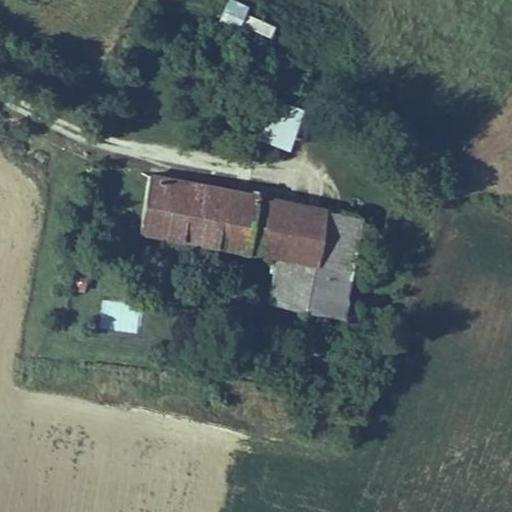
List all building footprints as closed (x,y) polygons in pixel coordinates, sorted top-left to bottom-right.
[(270,36),(274,23),(247,14),(251,2),(243,0),(224,0),(218,21),(270,36)] [(290,143),(303,100),(274,91),(261,134),(290,143)] [(281,254),(273,297),(342,310),(361,210),(151,170),(140,227),(281,254)] [(91,260),(75,257),(71,279),(86,282),(91,260)] [(96,329),(139,335),(144,302),(101,296),(96,329)]
